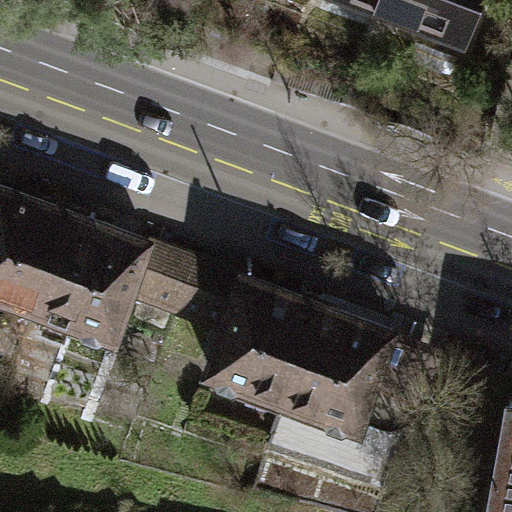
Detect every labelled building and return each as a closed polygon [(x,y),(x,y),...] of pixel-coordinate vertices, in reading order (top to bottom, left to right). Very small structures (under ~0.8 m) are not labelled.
[(368,0),(394,9),(396,0),(368,0)] [(476,0),(396,0),(394,9),(463,35),(476,0)] [(0,284),(36,297),(68,208),(0,183),(0,284)] [(147,236),(68,208),(36,297),(115,325),(147,236)] [(139,290),(174,302),(191,254),(156,242),(139,290)] [(238,271),(191,254),(174,302),(221,319),(238,271)] [(206,363),(284,390),(316,299),(238,271),(221,319),(206,363)] [(391,325),(316,299),(284,390),(358,416),(391,325)] [(511,511),(511,398),(506,397),(484,511),(511,511)]
